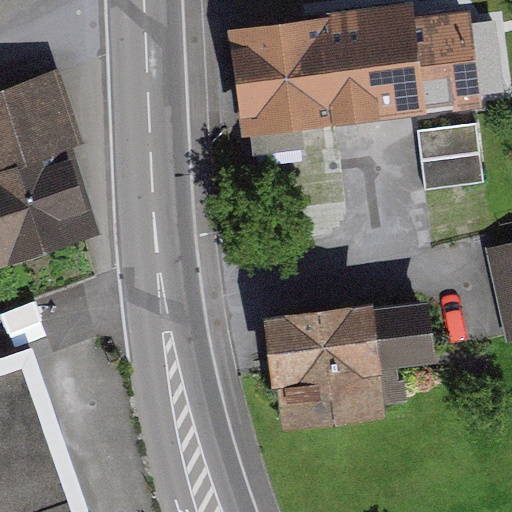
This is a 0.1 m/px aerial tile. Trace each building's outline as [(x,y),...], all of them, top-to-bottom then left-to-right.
[(412,9),(227,33),(241,141),(483,109),(471,13),(413,20),(412,9)] [(69,67),(0,89),(0,267),(123,227),(69,67)] [(476,126),(419,133),(422,162),(425,189),(482,183),(476,126)] [(511,243),(486,250),(507,341),(511,340),(511,243)] [(427,304),(263,324),(271,391),(277,390),(282,431),(384,419),(382,404),(405,401),(403,384),(398,385),(396,369),(435,364),(427,304)] [(96,511),(40,347),(0,360),(0,511),(96,511)]
